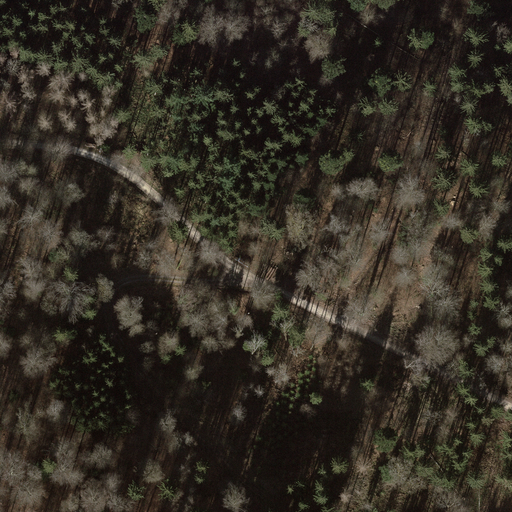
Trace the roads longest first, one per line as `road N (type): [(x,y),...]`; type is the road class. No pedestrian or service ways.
road 1 (track): [(0,141),(101,158),(143,185),(247,280),(511,407)]
road 2 (track): [(286,511),(168,402),(109,318),(111,294),(130,279),(247,280)]
